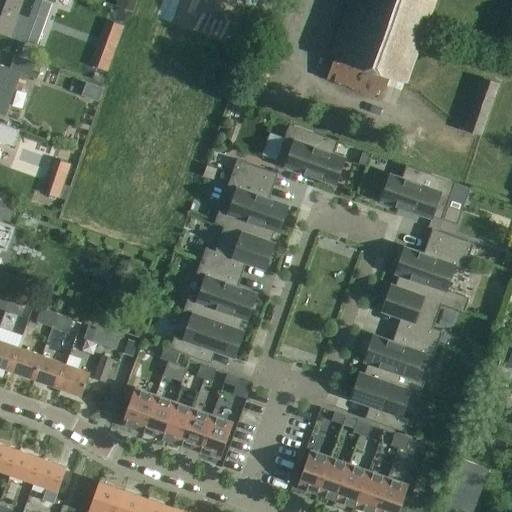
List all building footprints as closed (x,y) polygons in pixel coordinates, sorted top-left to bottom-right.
[(0,0),(0,31),(12,36),(25,0),(45,0),(54,3),(55,0),(0,0)] [(117,0),(116,6),(132,12),(136,0),(117,0)] [(349,0),(331,49),(336,51),(334,55),(333,58),(388,77),(407,83),(435,0),(349,0)] [(107,20),(101,34),(118,41),(123,26),(107,20)] [(9,69),(0,65),(0,114),(4,116),(20,74),(36,79),(41,64),(14,54),(9,69)] [(255,63),(247,86),(263,92),(271,68),(255,63)] [(481,135),(499,83),(482,76),(463,130),(481,135)] [(84,82),(79,94),(97,101),(102,89),(84,82)] [(19,130),(0,123),(0,140),(14,145),(19,130)] [(333,154),(337,141),(289,123),(276,161),(285,164),(284,166),(335,184),(344,158),(333,154)] [(361,152),(357,163),(365,165),(369,154),(361,152)] [(261,196),(270,171),(236,159),(227,185),(229,186),(220,210),(218,209),(216,216),(272,236),(274,230),(278,232),(287,205),(261,196)] [(57,161),(54,177),(69,180),(72,164),(57,161)] [(441,219),(454,182),(405,165),(401,178),(389,174),(380,200),(431,218),(431,216),(441,219)] [(0,218),(10,222),(16,204),(0,197),(0,218)] [(270,241),(272,236),(216,216),(213,223),(223,226),(214,250),(205,247),(200,260),(234,272),(238,260),(264,269),(274,243),(270,241)] [(439,231),(434,244),(452,250),(468,256),(473,243),(439,231)] [(463,269),(468,256),(452,250),(434,244),(430,256),(404,247),(394,273),(398,274),(396,280),(466,305),(469,297),(446,289),(454,266),(463,269)] [(230,284),(234,272),(200,260),(195,273),(205,276),(196,300),(187,297),(184,304),(241,324),(243,318),(247,319),(256,293),(230,284)] [(112,273),(106,288),(118,292),(123,277),(112,273)] [(464,312),(466,305),(396,280),(394,286),(390,284),(381,311),(407,320),(403,332),(437,344),(441,331),(432,327),(440,304),(464,312)] [(0,308),(5,310),(9,297),(0,293),(0,308)] [(9,297),(5,310),(21,316),(26,303),(9,297)] [(239,329),(241,324),(184,304),(182,311),(191,314),(183,338),(173,335),(169,348),(171,349),(179,352),(203,360),(207,348),(233,357),(243,331),(239,329)] [(54,327),(59,314),(41,308),(36,321),(54,327)] [(59,314),(54,327),(69,333),(73,319),(59,314)] [(116,350),(121,336),(88,324),(83,338),(116,350)] [(432,357),(437,344),(403,332),(398,344),(372,334),(363,361),(367,362),(365,368),(421,388),(424,381),(422,380),(430,356),(432,357)] [(0,366),(10,370),(21,340),(12,336),(10,342),(0,338),(0,366)] [(131,364),(138,343),(128,339),(120,359),(131,364)] [(35,378),(42,353),(28,348),(30,343),(21,340),(10,370),(35,378)] [(511,344),(504,342),(496,366),(511,371),(511,370),(511,344)] [(171,349),(169,348),(163,346),(160,355),(168,358),(171,349)] [(176,360),(179,352),(171,349),(168,358),(176,360)] [(58,387),(67,362),(66,362),(69,355),(58,352),(56,359),(42,353),(35,378),(58,387)] [(105,383),(114,359),(101,354),(92,378),(105,383)] [(67,362),(58,387),(82,395),(90,371),(67,362)] [(203,379),(207,367),(199,364),(199,365),(195,376),(203,379)] [(211,382),(215,370),(207,367),(203,379),(211,382)] [(419,395),(421,388),(365,368),(363,374),(359,372),(350,399),(376,408),(371,420),(405,432),(410,419),(401,415),(409,392),(419,395)] [(235,386),(237,378),(226,374),(223,382),(235,386)] [(142,430),(155,395),(135,388),(123,423),(142,430)] [(161,437),(174,402),(155,395),(142,430),(161,437)] [(193,408),(174,402),(161,437),(180,443),(193,408)] [(199,450),(211,415),(193,408),(180,443),(199,450)] [(342,424),(345,416),(333,412),(330,420),(342,424)] [(219,457),(231,422),(211,415),(199,450),(219,457)] [(359,434),(364,423),(356,420),(352,431),(359,434)] [(367,437),(371,426),(364,423),(359,434),(367,437)] [(397,448),(401,436),(394,433),(389,445),(397,448)] [(443,433),(441,442),(450,445),(453,436),(443,433)] [(409,439),(401,436),(397,448),(405,451),(409,439)] [(0,470),(10,474),(18,449),(0,443),(0,470)] [(34,482),(42,458),(18,449),(10,474),(34,482)] [(318,492),(330,457),(310,450),(298,485),(318,492)] [(336,499),(349,464),(330,457),(318,492),(336,499)] [(42,458),(34,482),(46,487),(43,499),(53,502),(57,489),(58,490),(67,467),(42,458)] [(355,506),(368,471),(349,464),(336,499),(355,506)] [(373,511),(374,511),(387,477),(368,471),(355,506),(373,511)] [(396,511),(406,484),(387,477),(374,511),(396,511)] [(94,511),(118,511),(125,490),(99,481),(88,510),(94,511)] [(144,511),(149,499),(125,490),(118,511),(144,511)] [(171,511),(173,507),(149,499),(144,511),(171,511)]
